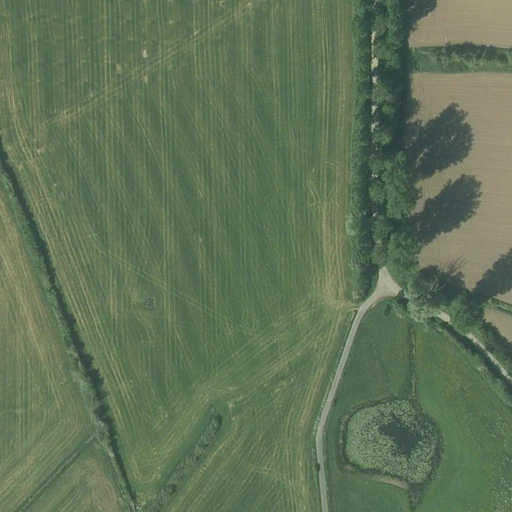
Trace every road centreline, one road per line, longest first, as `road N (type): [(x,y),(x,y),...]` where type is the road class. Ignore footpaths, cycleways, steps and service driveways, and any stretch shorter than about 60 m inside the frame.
road 1 (unclassified): [(373,0),(372,236),(383,279)]
road 2 (unclassified): [(383,279),(360,313),(319,433),(325,511)]
road 3 (unclassified): [(383,279),(447,319),(511,383)]
